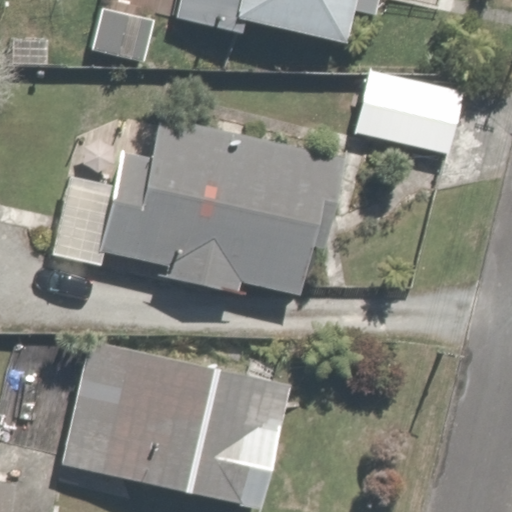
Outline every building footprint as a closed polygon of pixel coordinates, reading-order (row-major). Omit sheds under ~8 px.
[(184,0),(182,10),(243,23),(242,30),(354,55),(365,6),(382,10),(384,0),(184,0)] [(460,73),(386,69),(382,142),(455,146),(460,73)] [(251,284),(310,297),(333,189),(316,185),(324,147),(166,114),(157,158),(126,151),(119,186),(69,176),(53,252),(104,263),(106,252),(163,264),(159,280),(248,298),(251,284)] [(97,341),(66,461),(260,511),(267,511),(298,394),(97,341)] [(19,511),(23,478),(0,474),(0,511),(19,511)]
